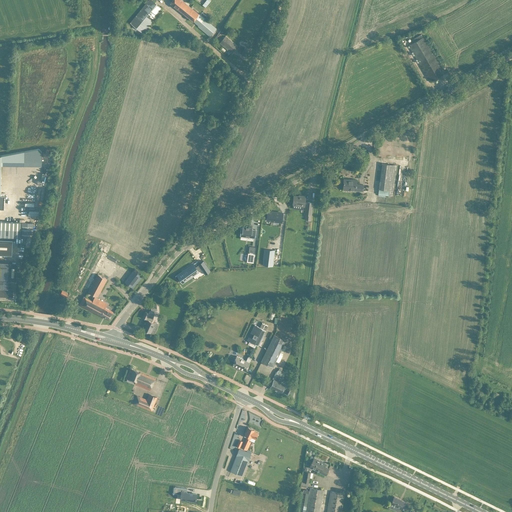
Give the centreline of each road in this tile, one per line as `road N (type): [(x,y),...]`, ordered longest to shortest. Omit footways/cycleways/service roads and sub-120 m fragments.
road 1 (tertiary): [(193,239),(511,54)]
road 2 (track): [(33,313),(62,167),(93,71),(95,29)]
road 3 (primary): [(479,511),(299,423)]
road 4 (unclassified): [(193,239),(196,210),(261,54)]
road 5 (tertiary): [(112,340),(128,310),(193,239)]
road 6 (unclassified): [(210,511),(241,396)]
